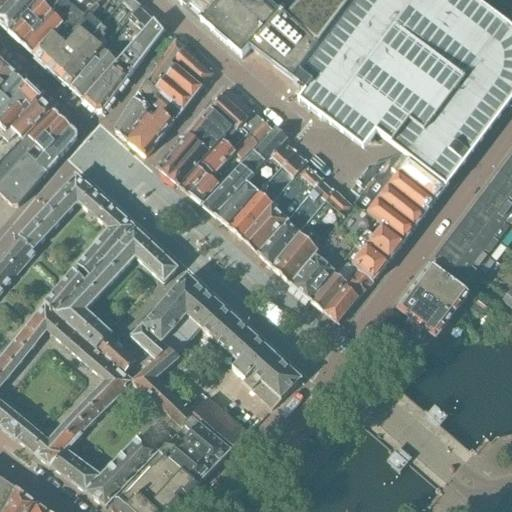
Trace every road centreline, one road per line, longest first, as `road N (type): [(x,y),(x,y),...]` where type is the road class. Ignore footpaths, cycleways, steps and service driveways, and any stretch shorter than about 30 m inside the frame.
road 1 (residential): [(210,511),(304,414),(468,187)]
road 2 (residential): [(318,142),(149,0)]
road 3 (unknown): [(453,130),(498,78),(390,4)]
